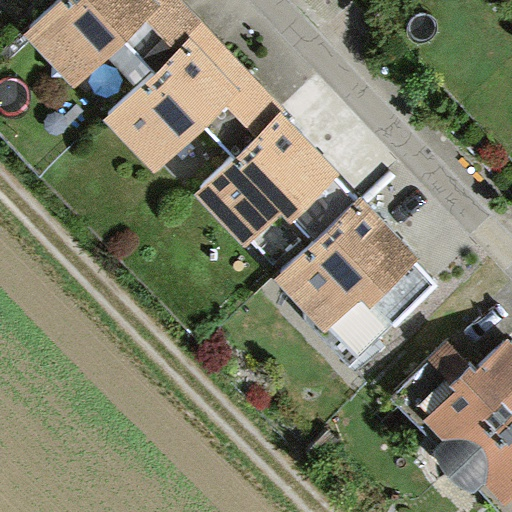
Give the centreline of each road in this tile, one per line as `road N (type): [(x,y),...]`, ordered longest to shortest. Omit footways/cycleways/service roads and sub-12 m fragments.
road 1 (track): [(0,183),(320,511)]
road 2 (residential): [(269,0),(511,256)]
